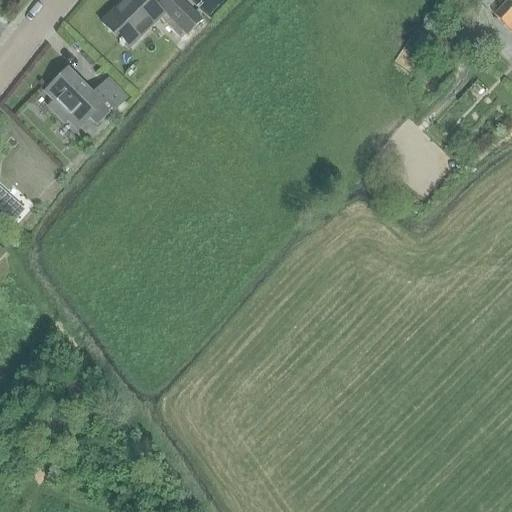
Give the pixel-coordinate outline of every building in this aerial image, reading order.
[(181,41),(201,22),(179,0),(163,0),(156,7),(149,0),(125,0),(101,24),(128,51),(160,20),(181,41)] [(190,0),(199,9),(207,0),(190,0)] [(511,0),(505,0),(491,16),(511,35),(511,0)] [(109,114),(125,99),(108,82),(93,97),(68,72),(46,93),(56,103),(50,108),(64,122),(67,119),(78,130),(101,106),(109,114)] [(0,188),(0,209),(8,217),(19,205),(0,188)]
